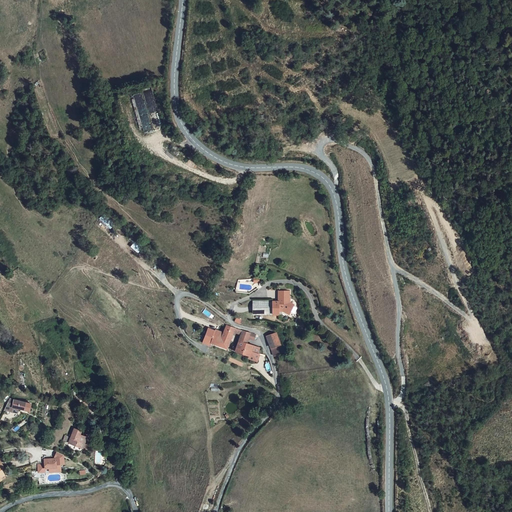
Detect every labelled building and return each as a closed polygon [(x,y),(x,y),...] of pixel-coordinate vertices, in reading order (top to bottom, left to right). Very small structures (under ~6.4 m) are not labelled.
[(147,111),(156,109),(152,88),(143,90),(147,111)] [(135,95),(137,106),(144,105),(142,94),(135,95)] [(104,214),(100,219),(111,229),(115,225),(104,214)] [(139,253),(143,248),(135,242),(131,246),(139,253)] [(278,315),(277,326),(285,326),(285,324),(290,323),(291,329),(298,328),(297,324),(295,324),(293,306),(284,306),(285,315),(278,315)] [(277,326),(278,315),(261,315),(262,326),(277,326)] [(232,347),(236,339),(226,336),(224,341),(222,348),(223,348),(228,350),(229,346),(232,347)] [(218,341),(209,338),(205,352),(220,357),(221,355),(223,348),(222,348),(224,341),(219,340),(218,341)] [(244,342),(236,339),(232,347),(229,346),(228,350),(223,348),(221,355),(237,360),(244,342)] [(251,365),(258,367),(260,361),(266,363),(267,358),(255,354),(257,347),(251,345),(250,348),(248,352),(244,362),(251,365)] [(274,353),(280,362),(285,359),(288,357),(282,347),(274,353)] [(289,366),(285,359),(280,362),(284,369),(289,366)] [(258,367),(257,368),(265,371),(267,365),(266,364),(266,363),(260,361),(258,367)] [(20,400),(16,399),(11,410),(23,413),(24,409),(18,407),(20,400)] [(33,403),(20,400),(18,407),(24,409),(31,410),(33,403)] [(85,431),(77,429),(74,438),(78,440),(75,445),(88,449),(92,437),(84,435),(85,431)] [(46,464),(40,465),(40,472),(47,472),(47,468),(51,468),(58,468),(58,464),(62,464),(66,464),(65,455),(59,452),(57,457),(57,459),(46,459),(46,464)]
